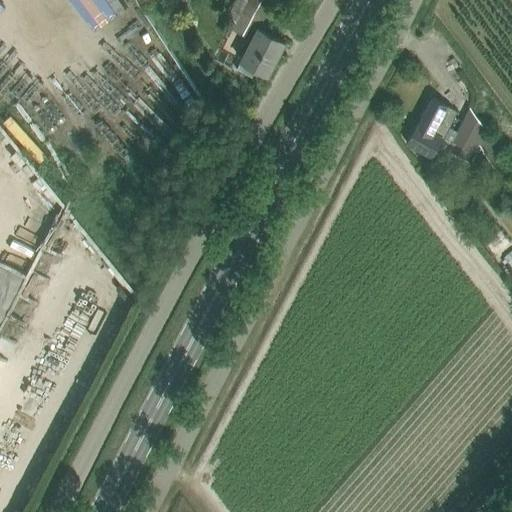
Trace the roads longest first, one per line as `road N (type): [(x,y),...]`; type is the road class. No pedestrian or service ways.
road 1 (unclassified): [(329,0),(56,511)]
road 2 (unclassified): [(146,511),(412,0)]
road 3 (primary): [(104,511),(369,0)]
